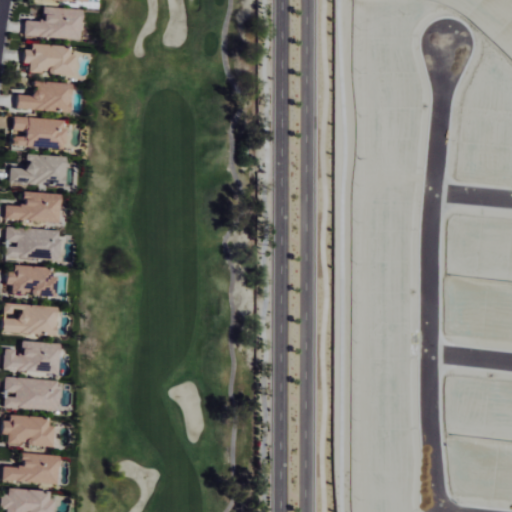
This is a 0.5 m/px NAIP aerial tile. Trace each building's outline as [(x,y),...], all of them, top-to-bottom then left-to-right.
[(22,36),(76,38),(78,9),(40,7),(40,21),(22,20),(22,36)] [(67,46),(22,44),(21,63),(27,63),(26,72),(71,74),(72,55),(67,54),(67,46)] [(69,83),(31,81),(30,95),(14,94),(14,109),(67,112),(69,83)] [(64,119),(11,116),(10,130),(22,131),(21,136),(9,136),(9,145),(62,149),(64,119)] [(63,156),(24,154),(24,168),(8,167),(7,183),(61,186),(63,156)] [(56,222),(58,193),(21,191),(20,205),(3,204),(2,219),(56,222)] [(1,257),(55,261),(58,230),(4,226),(1,257)] [(3,284),(9,285),(9,294),(54,296),(54,276),(46,276),(46,267),(4,266),(3,284)] [(54,306),(1,303),(1,310),(16,311),(16,319),(0,318),(0,320),(0,332),(53,335),(54,306)] [(1,370),(55,372),(56,342),(19,341),(18,355),(14,355),(14,349),(2,348),(1,370)] [(56,380),(3,376),(1,394),(2,394),(1,407),(54,411),(56,380)] [(49,426),(45,426),(45,418),(0,415),(0,434),(5,434),(5,444),(49,446),(49,426)] [(0,465),(0,481),(53,484),(54,455),(18,453),(17,467),(0,465)] [(48,511),(50,500),(45,499),(45,491),(0,489),(0,508),(3,509),(3,511),(48,511)]
